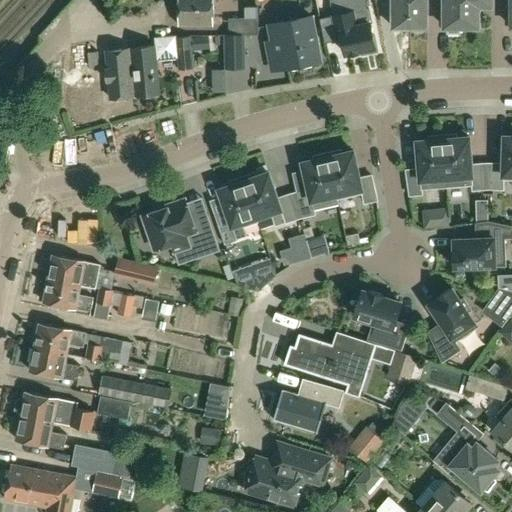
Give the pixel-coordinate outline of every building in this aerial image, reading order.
[(213,24),(213,14),(213,0),(179,0),(179,24),(213,24)] [(366,0),(330,0),(334,15),(335,15),(340,39),(344,38),(347,53),(350,53),(350,54),(360,52),(360,51),(362,50),(363,54),(379,50),(376,34),(374,35),(371,22),(373,22),(370,8),(368,8),(366,0)] [(393,26),(411,26),(410,0),(393,0),(393,2),(388,2),(388,12),(393,12),(393,26)] [(428,25),(428,15),(427,0),(410,0),(411,26),(428,25)] [(444,0),(444,26),(448,25),(448,31),(460,31),(460,25),(462,25),(462,0),(444,0)] [(462,0),(462,25),(479,25),(479,4),(492,4),(492,0),(462,0)] [(282,66),(320,58),(311,15),(268,24),(274,51),(279,50),(282,66)] [(229,34),(245,34),(258,33),(258,18),(229,18),(229,34)] [(246,68),(245,34),(229,34),(224,34),(225,69),(246,68)] [(194,68),(192,36),(176,37),(179,69),(194,68)] [(131,48),(136,95),(160,92),(156,45),(131,48)] [(131,48),(106,50),(108,67),(106,67),(107,78),(109,78),(110,98),(136,95),(131,48)] [(456,133),(442,134),(447,186),(472,184),(473,188),(486,187),(483,162),(471,163),(469,135),(456,136),(456,133)] [(421,188),(447,186),(442,134),(429,135),(429,138),(417,140),(419,168),(406,169),(410,194),(422,192),(421,188)] [(511,178),(511,134),(504,134),(503,162),(491,162),(490,187),(503,187),(503,178),(511,178)] [(340,149),(327,152),(336,194),(335,194),(337,198),(362,192),(364,201),(377,199),(371,174),(359,177),(353,150),(341,152),(340,149)] [(308,188),(296,191),(302,216),(314,213),(314,209),(339,204),(337,198),(335,194),(336,194),(327,152),(314,155),(314,158),(302,161),(304,170),(308,188)] [(255,172),(242,176),(256,217),(257,216),(270,212),(275,225),(297,217),(289,194),(277,198),(268,171),(256,175),(255,172)] [(259,221),(257,216),(256,217),(242,176),(229,181),(230,184),(219,188),(228,215),(216,219),(225,243),(247,235),(244,226),(259,221)] [(192,218),(185,198),(165,205),(166,207),(143,215),(154,249),(172,243),(175,251),(189,246),(189,248),(200,244),(203,255),(219,250),(207,213),(192,218)] [(425,225),(437,224),(449,223),(448,207),(424,209),(425,225)] [(483,220),(483,236),(454,237),(454,248),(453,249),(454,265),(470,264),(470,268),(484,267),(484,264),(505,263),(504,235),(511,234),(511,223),(489,220),(483,220)] [(299,260),(311,256),(306,238),(294,242),(299,260)] [(80,284),(80,285),(96,288),(101,264),(53,254),(48,278),(80,284)] [(116,274),(154,283),(158,268),(119,258),(116,274)] [(258,289),(249,264),(232,270),(237,285),(243,287),(251,288),(258,289)] [(511,273),(499,274),(499,286),(511,288),(511,273)] [(78,294),(80,285),(80,284),(48,278),(43,301),(76,308),(75,309),(91,312),(94,297),(78,294)] [(429,302),(446,326),(432,335),(442,359),(459,348),(454,340),(478,324),(469,310),(472,308),(464,297),(461,299),(452,285),(438,295),(439,296),(429,302)] [(511,288),(500,286),(483,309),(503,324),(511,310),(511,288)] [(134,296),(113,292),(113,290),(100,287),(97,302),(110,305),(110,303),(119,305),(118,313),(131,315),(134,296)] [(355,315),(374,321),(369,337),(402,347),(409,324),(396,320),(402,300),(384,295),(385,293),(369,288),(369,290),(363,288),(355,315)] [(284,345),(288,314),(266,311),(262,342),(284,345)] [(86,356),(100,359),(119,363),(124,340),(87,333),(87,332),(72,328),(72,329),(39,322),(35,346),(68,353),(69,344),(84,347),(85,343),(89,343),(86,356)] [(372,358),(373,357),(339,346),(338,348),(333,347),(323,344),(324,341),(300,333),(294,349),(291,348),(287,360),(286,360),(284,364),(320,376),(321,373),(332,376),(331,379),(348,384),(349,385),(354,370),(367,374),(372,358)] [(66,362),(68,353),(35,346),(30,370),(63,376),(63,377),(78,380),(81,365),(66,362)] [(395,350),(381,346),(377,360),(391,364),(395,350)] [(397,351),(392,369),(389,377),(407,383),(415,357),(397,351)] [(99,394),(169,407),(173,388),(103,375),(99,394)] [(509,387),(470,375),(466,388),(505,400),(509,387)] [(345,391),(346,391),(346,390),(303,378),(298,394),(284,389),(283,389),(273,420),(318,433),(326,404),(340,408),(345,391)] [(21,414),(54,421),(68,424),(72,406),(73,400),(58,398),(58,397),(26,390),(24,398),(22,398),(18,400),(17,408),(19,412),(22,412),(21,414)] [(459,427),(461,429),(469,418),(448,401),(439,412),(459,427)] [(72,406),(68,424),(91,428),(94,411),(72,406)] [(511,444),(511,408),(494,429),(511,444)] [(52,431),(54,421),(21,414),(16,438),(50,445),(50,444),(64,447),(66,433),(52,431)] [(410,426),(397,416),(392,423),(404,433),(410,426)] [(453,464),(481,488),(484,485),(488,488),(496,478),(493,475),(499,467),(494,463),(499,458),(478,441),(486,432),(469,418),(461,429),(459,427),(433,458),(448,470),(453,464)] [(369,421),(354,441),(368,451),(383,431),(369,421)] [(302,478),(308,479),(323,484),(331,458),(277,442),(271,461),(257,456),(246,490),(294,505),(302,478)] [(73,462),(112,470),(116,451),(77,443),(73,462)] [(183,457),(178,486),(195,490),(201,460),(183,457)] [(70,511),(77,479),(63,476),(64,474),(11,464),(4,498),(47,507),(46,511),(70,511)] [(131,501),(136,481),(97,471),(92,491),(131,501)] [(417,499),(423,504),(432,511),(459,511),(470,500),(445,479),(444,480),(442,479),(434,479),(417,499)] [(432,511),(423,504),(416,511),(411,511),(389,493),(377,506),(383,511),(432,511)]
